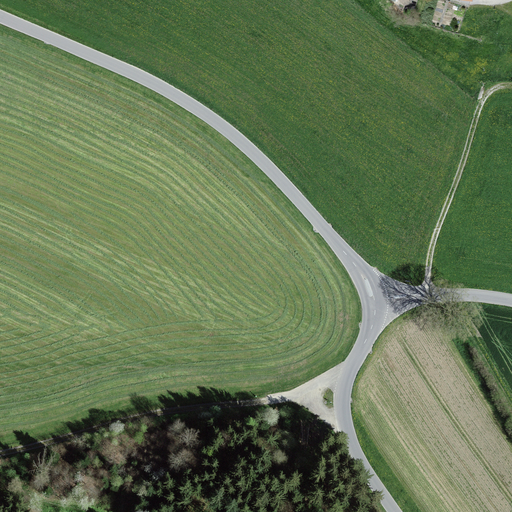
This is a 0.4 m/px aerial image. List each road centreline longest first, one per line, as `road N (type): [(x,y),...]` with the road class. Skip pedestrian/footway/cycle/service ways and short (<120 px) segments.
road 1 (track): [(0,453),(141,415),(342,391)]
road 2 (tertiary): [(0,16),(149,80),(219,123)]
road 3 (track): [(427,295),(431,247),(482,98),(494,86),(511,85)]
road 4 (tertiary): [(374,297),(280,180),(219,123)]
road 5 (tertiary): [(394,511),(353,452),(341,410),(374,297)]
road 6 (tertiary): [(374,297),(511,300)]
